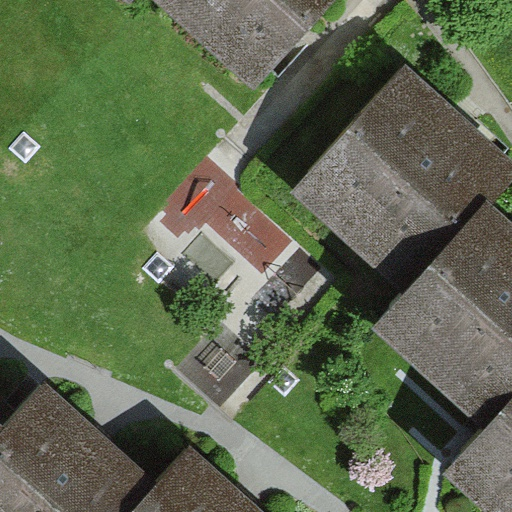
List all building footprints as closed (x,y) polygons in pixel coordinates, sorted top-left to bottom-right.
[(196,0),(270,66),(328,0),(196,0)] [(310,170),(422,272),(483,204),(511,173),(511,170),(457,121),(401,70),(310,170)] [(391,305),(502,406),(511,394),(511,230),(483,204),(422,272),(391,305)] [(41,387),(2,431),(0,433),(0,511),(130,511),(153,487),(93,433),(41,387)] [(511,394),(502,406),(463,449),(508,490),(502,497),(511,505),(511,394)] [(187,450),(153,487),(130,511),(256,511),(240,498),(187,450)]
